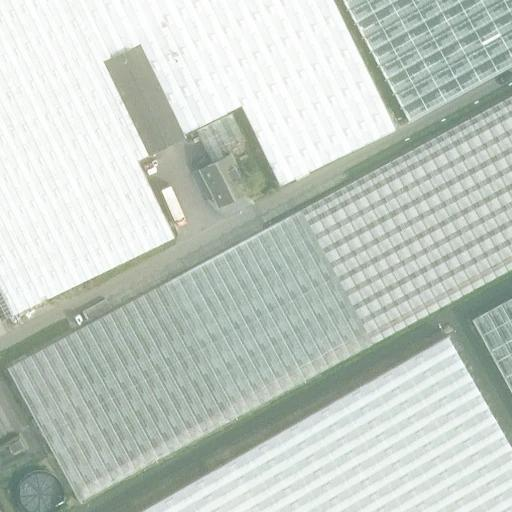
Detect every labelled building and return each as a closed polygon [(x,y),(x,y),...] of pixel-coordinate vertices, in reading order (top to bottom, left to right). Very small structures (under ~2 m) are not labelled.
[(135,162),(153,152),(106,59),(139,43),(183,132),(240,104),(279,184),(393,128),(330,0),(0,0),(0,320),(171,233),(135,162)] [(511,0),(343,0),(408,122),(511,65),(511,0)] [(185,137),(183,132),(139,43),(106,59),(153,152),(185,137)] [(371,345),(511,269),(511,96),(298,210),(227,248),(6,368),(80,504),(371,345)] [(222,154),(219,147),(241,136),(230,114),(195,131),(209,160),(222,154)] [(215,201),(244,187),(232,163),(229,165),(223,153),(222,154),(209,160),(197,166),(215,201)] [(511,298),(471,320),(511,395),(511,298)] [(511,511),(511,447),(448,335),(138,511),(511,511)] [(19,440),(8,446),(12,454),(23,448),(19,440)]
